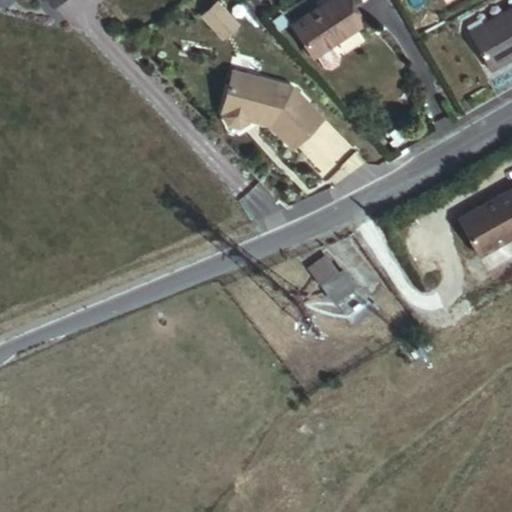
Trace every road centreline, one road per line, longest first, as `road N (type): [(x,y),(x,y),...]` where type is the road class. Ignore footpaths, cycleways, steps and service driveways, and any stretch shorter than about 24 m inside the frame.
road 1 (residential): [(0,362),(374,195)]
road 2 (residential): [(511,116),(374,195)]
